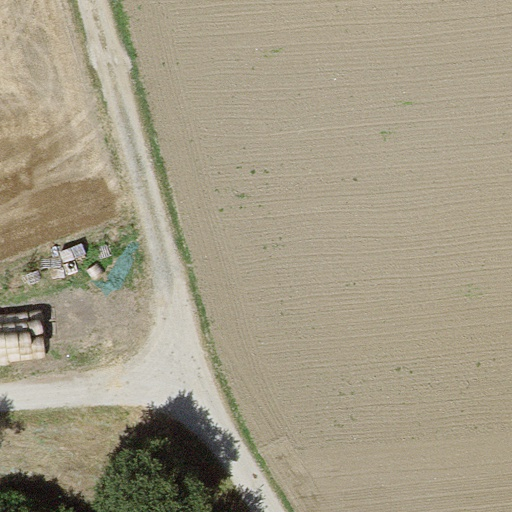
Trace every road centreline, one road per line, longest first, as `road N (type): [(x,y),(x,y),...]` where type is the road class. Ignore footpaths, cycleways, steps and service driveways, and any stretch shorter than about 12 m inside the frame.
road 1 (track): [(192,376),(74,0)]
road 2 (track): [(192,376),(0,396)]
road 3 (track): [(192,376),(276,511)]
